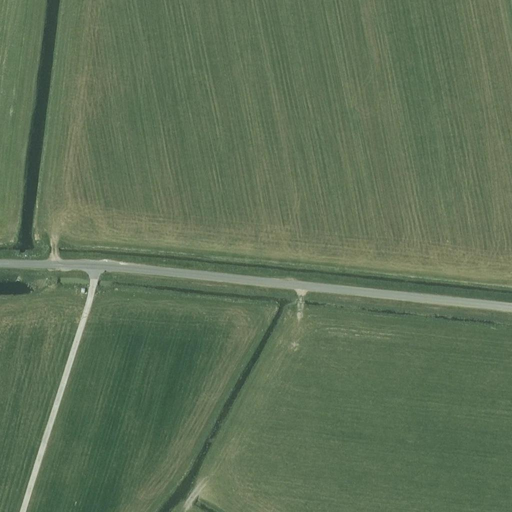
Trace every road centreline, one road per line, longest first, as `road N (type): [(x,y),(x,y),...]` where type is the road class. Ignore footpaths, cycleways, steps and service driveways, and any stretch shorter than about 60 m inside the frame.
road 1 (unclassified): [(511,308),(94,266),(0,264)]
road 2 (track): [(21,511),(94,266)]
